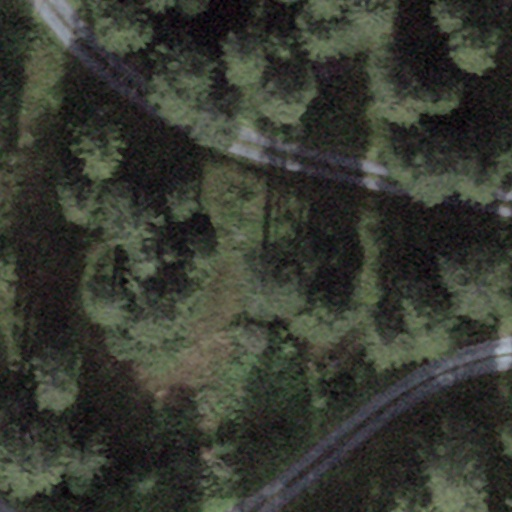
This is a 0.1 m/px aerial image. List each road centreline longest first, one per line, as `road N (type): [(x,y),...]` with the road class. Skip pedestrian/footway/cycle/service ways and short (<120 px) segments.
road 1 (track): [(49,0),(59,18),(158,105),(267,153),(511,204)]
road 2 (track): [(511,357),(466,366),(377,414),(251,511)]
